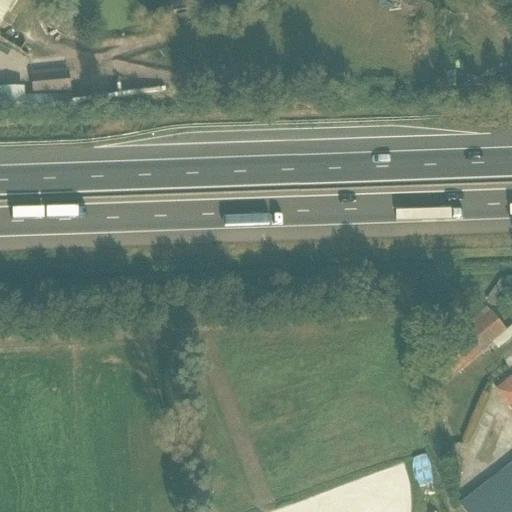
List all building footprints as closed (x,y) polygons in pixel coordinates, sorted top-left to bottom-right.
[(0,0),(0,23),(14,0),(0,0)] [(31,74),(34,97),(68,94),(66,71),(31,74)] [(0,108),(17,108),(17,91),(0,91),(0,108)] [(442,347),(461,371),(508,331),(489,308),(442,347)] [(511,380),(497,393),(511,412),(511,380)] [(511,511),(511,466),(460,506),(464,511),(511,511)]
